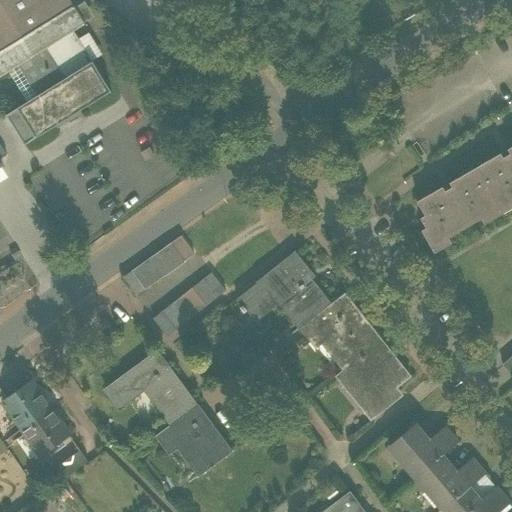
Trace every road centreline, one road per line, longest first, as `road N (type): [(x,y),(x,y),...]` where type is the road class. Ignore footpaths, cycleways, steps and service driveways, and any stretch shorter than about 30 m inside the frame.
road 1 (residential): [(0,334),(275,141)]
road 2 (residential): [(275,141),(447,372)]
road 3 (residential): [(275,141),(494,0)]
